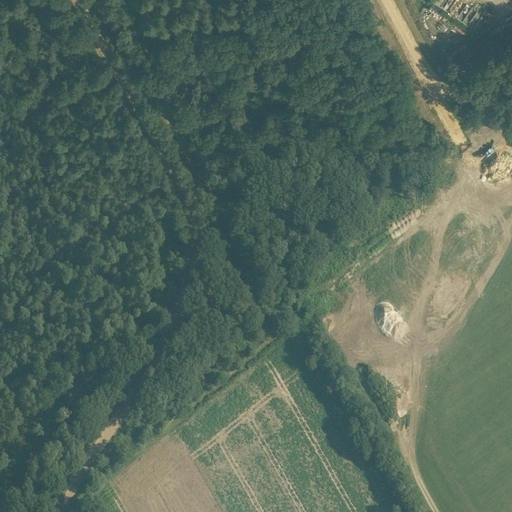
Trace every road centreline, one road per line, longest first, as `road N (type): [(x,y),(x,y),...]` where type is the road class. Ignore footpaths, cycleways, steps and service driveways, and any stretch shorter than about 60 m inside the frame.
road 1 (unknown): [(72,511),(191,283),(195,223),(172,159),(77,0)]
road 2 (track): [(0,376),(164,343)]
